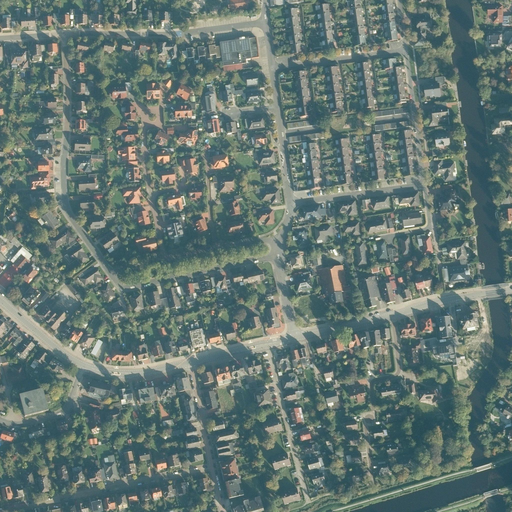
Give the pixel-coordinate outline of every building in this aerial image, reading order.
[(137,0),(125,0),(126,4),(129,4),(128,9),(125,8),(125,16),(138,16),(137,0)] [(228,0),(229,5),(228,5),(229,11),(248,9),(247,4),(249,3),(248,0),(228,0)] [(349,6),(350,10),(361,9),(361,3),(362,3),(362,0),(354,1),(353,0),(341,0),(342,3),(347,2),(347,7),(349,6)] [(317,6),(318,15),(329,13),(329,7),(330,7),(330,4),(317,6)] [(381,6),(382,15),(394,14),(393,8),(395,7),(395,4),(393,5),(381,6)] [(488,7),(488,15),(488,13),(494,13),(494,23),(502,22),(502,17),(502,6),(488,7)] [(285,10),(286,19),(298,17),(297,11),(299,11),(298,8),(285,10)] [(363,8),(361,9),(350,10),(351,19),(362,18),(361,12),(363,12),(363,8)] [(82,10),(74,10),(74,16),(78,16),(78,25),(87,25),(87,16),(82,16),(82,10)] [(100,11),(95,11),(95,14),(91,14),(91,22),(94,21),(94,25),(103,25),(103,15),(100,15),(100,11)] [(152,11),(142,11),(142,22),(152,22),(152,11)] [(168,13),(159,13),(159,17),(160,17),(160,22),(168,22),(168,18),(169,18),(169,14),(168,14),(168,13)] [(318,15),(319,24),(331,22),(330,16),(332,16),(331,13),(329,13),(318,15)] [(382,15),(384,24),(395,23),(395,18),(396,18),(396,13),(394,14),(382,15)] [(119,15),(109,15),(109,25),(119,25),(119,15)] [(70,25),(69,16),(60,16),(61,26),(70,25)] [(52,17),(43,18),(44,27),(52,26),(52,17)] [(286,19),(287,28),(299,26),(298,21),(300,20),(299,17),(298,17),(286,19)] [(364,18),(362,18),(351,19),(352,28),(363,27),(363,21),(365,21),(364,18)] [(425,19),(416,20),(418,43),(426,42),(425,32),(422,32),(421,29),(431,28),(430,18),(425,19)] [(11,24),(11,19),(2,19),(2,30),(11,29),(11,24)] [(319,24),(320,33),(332,31),(331,25),(333,25),(332,22),(331,22),(319,24)] [(384,24),(385,33),(397,32),(396,26),(397,25),(397,22),(395,23),(384,24)] [(287,28),(288,37),(300,36),(299,29),(301,29),(301,26),(299,26),(287,28)] [(365,26),(363,27),(352,28),(353,37),(365,36),(364,30),(366,30),(365,26)] [(320,33),(321,42),(333,40),(332,34),(334,34),(334,31),(332,31),(320,33)] [(385,33),(386,42),(398,40),(397,34),(399,34),(398,31),(397,32),(385,33)] [(487,35),(487,41),(490,41),(490,47),(500,47),(500,43),(502,43),(502,38),(501,38),(501,34),(500,34),(500,31),(489,31),(489,35),(487,35)] [(288,37),(290,46),(301,45),(301,38),(302,38),(302,35),(300,36),(288,37)] [(366,35),(365,36),(353,37),(354,46),(366,45),(365,39),(367,39),(366,35)] [(249,37),(219,41),(220,46),(221,57),(222,66),(246,64),(245,60),(259,58),(256,37),(249,38),(249,37)] [(321,42),(323,51),(334,49),(333,43),(335,43),(335,40),(333,40),(321,42)] [(89,45),(79,43),(77,50),(87,52),(89,45)] [(114,45),(104,43),(102,51),(112,53),(114,45)] [(132,45),(123,43),(121,50),(130,52),(132,45)] [(150,45),(141,43),(139,51),(148,53),(150,45)] [(167,44),(157,43),(157,57),(167,57),(167,52),(170,52),(171,60),(177,59),(176,45),(167,44)] [(290,46),(291,55),(303,54),(302,47),(303,47),(303,44),(301,45),(290,46)] [(57,53),(57,45),(48,45),(48,53),(57,53)] [(215,47),(215,45),(208,46),(209,48),(210,56),(216,55),(216,58),(221,57),(220,46),(215,47)] [(41,51),(40,46),(31,47),(32,62),(38,61),(38,57),(41,57),(41,51)] [(209,48),(204,49),(203,47),(197,48),(198,50),(199,57),(205,56),(205,60),(210,59),(210,56),(209,48)] [(198,50),(193,50),(192,49),(186,49),(187,59),(193,58),(194,61),(199,60),(199,57),(198,50)] [(10,64),(10,65),(22,65),(22,69),(23,69),(28,68),(28,67),(28,62),(26,62),(25,52),(11,52),(10,52),(10,64)] [(392,69),(395,68),(395,62),(396,62),(396,59),(383,61),(384,70),(392,69)] [(357,64),(358,73),(369,71),(369,66),(371,65),(370,62),(357,64)] [(83,64),(74,64),(75,74),(83,73),(83,64)] [(28,68),(23,69),(23,81),(21,81),(21,87),(31,86),(30,67),(28,67),(28,68)] [(326,73),(326,77),(338,76),(337,70),(339,70),(339,67),(328,68),(328,73),(326,73)] [(391,78),(394,78),(403,76),(402,70),(404,70),(403,67),(395,68),(392,69),(393,73),(391,74),(391,78)] [(511,68),(504,68),(503,84),(511,84),(511,68)] [(293,73),(295,82),(306,80),(305,74),(307,74),(307,71),(293,73)] [(358,73),(359,82),(371,80),(370,75),(372,74),(371,71),(369,71),(358,73)] [(247,86),(258,85),(257,74),(251,75),(245,76),(247,86)] [(58,75),(50,76),(50,86),(59,85),(58,75)] [(326,77),(328,86),(339,85),(338,76),(326,77)] [(393,87),(395,87),(404,85),(403,79),(405,79),(404,76),(403,76),(394,78),(394,82),(392,83),(393,87)] [(168,88),(173,82),(167,78),(163,84),(168,88)] [(436,79),(437,85),(440,85),(440,86),(446,85),(444,78),(436,79)] [(295,82),(296,91),(307,89),(306,83),(308,83),(308,80),(306,80),(295,82)] [(359,82),(361,91),(372,89),(371,84),(373,83),(373,80),(371,80),(359,82)] [(158,84),(145,85),(146,101),(159,100),(158,84)] [(192,90),(181,84),(175,94),(186,101),(192,90)] [(85,85),(76,85),(75,94),(85,94),(85,85)] [(328,86),(329,96),(340,94),(339,88),(341,87),(341,85),(339,85),(328,86)] [(394,96),(396,96),(405,94),(404,88),(406,88),(406,85),(404,85),(395,87),(395,91),(393,91),(394,96)] [(427,86),(428,98),(441,96),(440,86),(440,85),(437,85),(427,86)] [(125,87),(111,87),(112,99),(126,98),(125,92),(125,87)] [(296,91),(297,100),(308,98),(307,92),(310,92),(309,89),(307,89),(296,91)] [(361,91),(362,100),(373,98),(373,93),(374,92),(374,89),(372,89),(361,91)] [(231,95),(231,91),(221,92),(223,104),(232,102),(231,95)] [(260,91),(245,93),(246,104),(261,102),(260,91)] [(329,96),(330,104),(341,103),(341,97),(342,97),(342,94),(340,94),(329,96)] [(394,100),(395,105),(406,104),(406,97),(407,97),(407,94),(405,94),(396,96),(397,100),(394,100)] [(213,95),(203,96),(205,113),(209,113),(215,112),(213,95)] [(297,100),(298,109),(309,107),(309,101),(311,101),(310,98),(308,98),(297,100)] [(362,100),(363,109),(375,107),(374,101),(375,101),(375,98),(373,98),(362,100)] [(56,109),(56,99),(47,99),(47,102),(39,103),(39,109),(47,108),(48,109),(49,109),(56,109)] [(330,104),(331,114),(343,112),(342,106),(344,105),(343,102),(341,103),(330,104)] [(85,103),(76,103),(76,112),(85,112),(85,103)] [(175,118),(183,118),(182,107),(174,108),(174,111),(175,118)] [(189,107),(182,107),(183,118),(191,118),(191,109),(191,107),(189,107)] [(298,109),(299,118),(311,117),(310,110),(312,110),(311,107),(309,107),(298,109)] [(130,108),(125,108),(125,112),(124,112),(124,118),(125,118),(125,121),(135,121),(134,108),(130,108)] [(408,108),(374,112),(374,117),(408,113),(408,108)] [(447,108),(426,110),(428,128),(438,127),(437,119),(448,118),(447,108)] [(55,114),(43,115),(44,125),(56,124),(55,114)] [(497,115),(488,126),(501,137),(510,126),(497,115)] [(263,117),(247,119),(248,130),(265,128),(263,117)] [(317,119),(286,123),(287,129),(318,125),(317,119)] [(84,121),(76,121),(76,130),(84,130),(84,121)] [(206,122),(207,135),(220,133),(218,121),(210,122),(206,122)] [(410,121),(375,126),(376,131),(411,127),(410,121)] [(236,133),(235,123),(226,124),(228,134),(236,133)] [(127,127),(115,128),(116,136),(125,135),(125,142),(138,141),(137,130),(127,130),(127,127)] [(52,130),(34,131),(35,142),(47,141),(52,140),(52,139),(52,130)] [(398,132),(400,141),(411,140),(411,134),(412,134),(412,130),(398,132)] [(196,132),(188,131),(185,134),(183,134),(182,135),(179,134),(178,143),(181,143),(181,144),(196,147),(197,139),(197,136),(197,132),(196,132)] [(169,137),(158,132),(153,142),(164,147),(169,137)] [(324,132),(288,137),(289,143),(325,138),(324,132)] [(448,134),(435,135),(436,148),(449,146),(448,134)] [(265,135),(255,136),(256,146),(267,145),(265,135)] [(367,137),(368,146),(380,144),(379,138),(380,138),(380,135),(367,137)] [(83,140),(75,140),(74,150),(89,151),(90,136),(83,136),(83,140)] [(335,141),(336,150),(347,148),(347,142),(349,142),(348,139),(335,141)] [(400,141),(401,150),(412,149),(412,143),(413,142),(413,139),(411,140),(400,141)] [(317,147),(316,144),(303,145),(304,154),(316,152),(316,147),(317,147)] [(368,146),(369,155),(381,153),(380,147),(381,147),(381,144),(380,144),(368,146)] [(49,146),(41,146),(42,155),(52,155),(52,147),(52,146),(49,146)] [(134,148),(117,149),(117,155),(121,155),(121,161),(127,161),(134,161),(134,160),(134,148)] [(336,150),(338,159),(349,157),(348,151),(350,151),(349,148),(347,148),(336,150)] [(401,150),(402,159),(414,158),(413,152),(414,151),(414,148),(412,149),(401,150)] [(257,155),(259,166),(275,164),(274,152),(266,153),(257,154),(257,155)] [(318,152),(316,152),(304,154),(306,163),(318,161),(317,155),(318,155),(318,152)] [(168,153),(156,154),(156,163),(160,163),(160,166),(165,166),(165,162),(168,162),(168,153)] [(369,155),(370,164),(382,162),(381,156),(383,156),(382,153),(381,153),(369,155)] [(228,168),(226,155),(218,156),(212,157),(212,158),(214,170),(228,168)] [(338,159),(339,168),(350,166),(350,160),(351,160),(351,157),(349,157),(338,159)] [(402,159),(403,168),(415,167),(414,161),(416,160),(415,157),(414,158),(402,159)] [(90,159),(76,160),(76,170),(83,170),(83,173),(91,173),(90,159)] [(186,159),(178,160),(179,168),(185,167),(186,175),(197,174),(195,159),(186,160),(186,159)] [(319,161),(318,161),(306,163),(307,172),(319,170),(318,164),(319,164),(319,161)] [(455,173),(454,164),(442,165),(442,161),(433,162),(434,176),(444,175),(445,182),(454,181),(453,173),(455,173)] [(370,164),(372,173),(383,171),(383,165),(384,165),(384,162),(382,162),(370,164)] [(48,172),(48,163),(38,163),(38,173),(48,172)] [(339,168),(340,177),(352,175),(351,169),(352,169),(352,166),(350,166),(339,168)] [(403,168),(405,177),(416,176),(416,170),(417,169),(417,166),(415,167),(403,168)] [(139,182),(138,170),(134,170),(128,170),(128,183),(139,182)] [(320,170),(319,170),(307,172),(308,181),(320,180),(319,173),(321,173),(320,170)] [(170,171),(160,172),(161,183),(164,183),(165,186),(172,185),(172,182),(174,181),(174,174),(173,171),(170,171)] [(372,173),(373,182),(385,180),(384,174),(385,173),(385,171),(383,171),(372,173)] [(277,182),(276,172),(266,174),(267,183),(277,182)] [(39,177),(29,178),(30,190),(36,190),(36,189),(44,188),(44,187),(49,187),(49,174),(39,175),(39,177)] [(340,177),(342,186),(353,184),(352,178),(354,178),(353,175),(352,175),(340,177)] [(220,176),(212,177),(212,184),(216,184),(219,186),(219,193),(230,193),(230,189),(234,189),(233,177),(220,178),(220,176)] [(88,179),(78,180),(79,191),(95,190),(94,180),(94,179),(88,179)] [(321,179),(320,180),(308,181),(309,190),(321,189),(320,182),(322,182),(321,179)] [(139,188),(122,189),(122,198),(128,197),(128,205),(132,205),(139,204),(139,203),(139,198),(140,198),(139,188)] [(187,189),(188,200),(201,199),(201,188),(187,189)] [(444,197),(438,198),(440,210),(453,209),(455,210),(461,203),(459,202),(457,188),(453,188),(445,189),(445,192),(446,194),(444,197)] [(281,204),(279,189),(264,191),(260,192),(261,193),(262,202),(271,200),(271,205),(281,204)] [(419,192),(398,195),(399,204),(410,203),(411,206),(421,205),(419,192)] [(51,203),(49,193),(38,195),(34,196),(34,198),(36,206),(51,203)] [(510,203),(510,193),(502,194),(502,203),(510,203)] [(180,198),(179,195),(166,198),(168,207),(175,205),(177,212),(182,211),(182,207),(180,198)] [(390,207),(389,196),(372,198),(374,209),(390,207)] [(93,200),(79,200),(80,209),(94,208),(93,200)] [(338,203),(338,205),(339,212),(348,211),(349,215),(358,214),(356,201),(338,203)] [(229,217),(240,214),(237,202),(231,203),(232,204),(227,205),(229,217)] [(320,205),(303,207),(305,219),(322,217),(320,205)] [(136,214),(140,213),(139,207),(132,209),(130,209),(132,216),(136,215),(136,214)] [(15,216),(11,210),(5,216),(10,221),(15,216)] [(262,212),(256,213),(257,214),(258,222),(265,221),(265,226),(275,225),(273,210),(262,212)] [(41,220),(50,232),(60,225),(49,211),(45,214),(47,215),(41,220)] [(409,211),(402,212),(404,227),(415,225),(415,224),(423,223),(421,212),(409,214),(409,211)] [(139,227),(150,225),(147,212),(140,213),(136,214),(136,215),(139,227)] [(202,216),(190,221),(192,225),(194,224),(198,234),(208,230),(202,216)] [(103,218),(89,219),(90,230),(104,229),(103,218)] [(175,220),(176,224),(180,223),(181,228),(184,227),(182,218),(175,220)] [(386,220),(367,223),(369,233),(388,229),(386,220)] [(241,221),(235,223),(237,234),(243,232),(241,221)] [(176,224),(167,226),(170,239),(182,236),(181,228),(180,223),(176,224)] [(235,223),(227,224),(229,235),(237,234),(235,223)] [(359,223),(343,225),(344,233),(351,232),(354,232),(355,235),(360,235),(359,223)] [(305,226),(293,227),(293,230),(294,230),(295,239),(298,239),(299,246),(308,245),(305,226)] [(332,226),(315,228),(316,241),(326,239),(325,235),(334,234),(332,226)] [(68,228),(50,240),(55,248),(66,241),(68,244),(75,239),(76,239),(68,228)] [(112,234),(100,242),(106,252),(119,243),(118,242),(119,241),(116,228),(110,231),(112,234)] [(144,236),(134,238),(136,246),(141,245),(143,254),(156,251),(154,239),(145,241),(144,236)] [(434,253),(431,236),(422,238),(425,254),(434,253)] [(412,253),(409,237),(400,238),(403,255),(412,253)] [(388,257),(385,241),(376,243),(379,259),(388,257)] [(457,253),(458,260),(466,259),(468,258),(467,241),(448,244),(449,254),(457,253)] [(364,242),(355,243),(359,265),(368,263),(364,242)] [(89,259),(79,245),(64,256),(69,263),(77,257),(81,264),(89,259)] [(299,255),(291,256),(293,267),(303,265),(301,255),(301,254),(299,255)] [(13,265),(22,273),(30,264),(21,256),(13,265)] [(22,273),(13,265),(0,279),(0,285),(5,291),(22,273)] [(343,265),(319,270),(323,289),(325,288),(327,297),(329,297),(331,304),(345,302),(343,292),(351,291),(350,285),(347,286),(343,265)] [(461,266),(448,267),(450,282),(471,280),(469,265),(467,265),(461,266)] [(28,286),(38,274),(31,268),(21,280),(28,286)] [(95,268),(80,278),(85,286),(93,280),(96,284),(103,279),(95,268)] [(247,276),(244,276),(246,282),(248,282),(249,283),(254,282),(255,284),(260,283),(259,281),(264,280),(262,270),(253,271),(253,270),(246,272),(247,276)] [(242,272),(232,274),(234,283),(243,280),(242,272)] [(304,276),(295,279),(298,291),(313,288),(310,275),(304,276)] [(225,276),(214,278),(215,287),(220,286),(220,289),(227,288),(226,282),(225,276)] [(375,276),(359,280),(364,301),(366,300),(367,304),(368,304),(369,308),(376,306),(374,298),(380,297),(375,276)] [(432,287),(430,277),(423,279),(426,289),(432,287)] [(416,280),(418,290),(426,289),(423,279),(416,280)] [(209,280),(200,282),(203,293),(212,291),(209,280)] [(70,282),(66,285),(75,295),(79,292),(70,282)] [(192,283),(183,285),(185,294),(189,293),(189,296),(185,297),(187,303),(194,301),(192,293),(194,292),(192,283)] [(395,301),(391,283),(380,286),(382,295),(385,294),(388,304),(395,301)] [(108,284),(99,290),(108,303),(117,297),(108,284)] [(29,306),(40,294),(31,286),(24,293),(26,295),(22,299),(29,306)] [(166,289),(168,297),(166,298),(168,307),(169,309),(180,306),(176,287),(166,289)] [(409,289),(401,291),(402,296),(403,296),(404,300),(411,298),(409,289)] [(41,297),(40,299),(43,302),(49,295),(44,290),(39,295),(41,297)] [(159,304),(161,304),(160,299),(158,291),(147,293),(150,306),(159,304)] [(79,292),(75,295),(83,304),(87,301),(79,292)] [(60,299),(56,294),(46,305),(50,309),(60,299)] [(140,294),(129,297),(132,311),(143,309),(140,294)] [(313,317),(322,316),(320,303),(310,304),(313,317)] [(123,306),(111,309),(113,319),(125,316),(123,306)] [(49,324),(56,315),(47,307),(39,315),(49,324)] [(276,307),(264,310),(268,328),(274,327),(273,324),(279,323),(276,307)] [(60,310),(56,315),(49,324),(48,325),(55,331),(68,316),(60,310)] [(461,321),(459,321),(460,325),(462,324),(463,329),(467,329),(467,331),(475,330),(474,327),(478,326),(476,314),(473,314),(473,315),(469,315),(469,316),(461,317),(461,321)] [(13,326),(2,316),(0,318),(0,336),(5,330),(8,332),(13,326)] [(258,316),(248,319),(250,330),(261,327),(258,316)] [(441,325),(440,325),(440,326),(440,331),(442,331),(442,338),(453,337),(452,329),(451,329),(450,325),(451,325),(450,317),(440,318),(440,319),(441,325)] [(430,319),(422,320),(423,332),(432,331),(431,324),(431,319),(430,319)] [(70,320),(59,333),(68,340),(73,333),(69,329),(75,323),(70,320)] [(100,327),(90,321),(85,328),(95,335),(100,327)] [(409,335),(408,324),(401,325),(402,336),(409,335)] [(231,338),(236,337),(233,325),(228,326),(229,327),(224,328),(227,339),(227,340),(231,339),(231,338)] [(20,333),(15,328),(9,335),(14,339),(20,333)] [(165,328),(158,330),(160,338),(167,337),(165,328)] [(76,330),(69,340),(75,345),(83,335),(76,330)] [(209,335),(208,331),(205,332),(207,344),(216,342),(216,344),(220,343),(218,333),(209,335)] [(191,338),(194,347),(205,344),(202,332),(194,333),(195,337),(191,338)] [(388,332),(376,333),(380,358),(391,357),(388,332)] [(25,337),(20,333),(14,339),(16,340),(13,344),(16,347),(25,337)] [(86,333),(79,345),(89,350),(94,341),(90,338),(91,336),(86,333)] [(364,334),(360,335),(364,349),(371,347),(369,342),(370,341),(369,337),(370,337),(369,333),(364,334)] [(353,337),(348,338),(350,348),(354,347),(355,350),(359,349),(359,348),(360,348),(359,346),(361,345),(358,335),(353,337)] [(481,337),(472,337),(471,346),(480,347),(480,359),(489,360),(490,341),(486,341),(486,345),(481,344),(481,337)] [(35,346),(27,339),(24,342),(15,352),(11,357),(16,360),(22,362),(31,351),(35,346)] [(341,340),(332,342),(333,347),(334,353),(344,350),(341,340)] [(98,341),(92,353),(96,355),(102,343),(98,341)] [(173,341),(163,343),(166,354),(176,352),(173,341)] [(186,342),(178,344),(178,342),(176,343),(178,351),(188,349),(186,342)] [(325,343),(316,346),(318,354),(327,351),(325,343)] [(161,344),(150,347),(151,353),(152,353),(154,358),(163,355),(161,344)] [(450,345),(438,347),(439,355),(439,356),(440,356),(445,355),(445,358),(450,358),(451,360),(456,360),(454,345),(450,346),(450,345)] [(145,346),(135,348),(139,362),(148,360),(145,346)] [(305,348),(299,350),(301,359),(305,358),(306,363),(310,362),(308,357),(305,348)] [(415,349),(408,350),(409,364),(421,363),(419,349),(419,348),(415,349)] [(121,362),(122,352),(116,352),(117,350),(111,349),(110,357),(113,357),(112,361),(121,362)] [(301,359),(299,350),(292,352),(293,360),(292,360),(294,367),(298,366),(297,360),(301,359)] [(49,357),(41,351),(32,363),(37,366),(40,363),(43,365),(49,357)] [(131,353),(122,352),(121,362),(130,363),(131,353)] [(0,380),(3,379),(0,365),(8,363),(7,356),(1,357),(0,355),(0,354),(0,380)] [(287,355),(277,357),(279,364),(283,363),(284,371),(290,369),(289,362),(287,355)] [(64,365),(53,358),(49,365),(53,368),(52,369),(56,371),(57,370),(60,372),(64,365)] [(259,360),(246,364),(249,376),(257,374),(257,372),(262,371),(259,360)] [(15,373),(7,374),(10,385),(27,380),(24,365),(14,368),(15,373)] [(238,365),(229,367),(232,378),(245,375),(243,368),(239,369),(238,365)] [(227,367),(214,370),(217,382),(230,379),(227,367)] [(332,369),(324,371),(325,379),(334,377),(332,369)] [(211,372),(201,374),(203,384),(213,382),(211,372)] [(289,377),(281,379),(284,389),(298,386),(296,377),(293,378),(292,377),(289,377)] [(188,378),(176,380),(179,392),(190,390),(188,378)] [(349,387),(355,386),(354,379),(347,381),(348,384),(346,385),(347,389),(349,388),(349,387)] [(256,381),(248,383),(249,390),(257,388),(256,381)] [(240,382),(232,384),(233,389),(230,390),(231,397),(236,396),(236,394),(242,392),(240,382)] [(174,384),(159,386),(161,398),(176,396),(174,384)] [(392,387),(381,388),(383,396),(402,393),(402,389),(403,389),(402,385),(398,385),(398,384),(391,385),(392,387)] [(355,386),(349,387),(349,388),(351,397),(358,396),(359,403),(366,402),(365,396),(366,396),(364,387),(360,388),(359,385),(355,386)] [(429,390),(419,391),(420,401),(433,400),(434,404),(444,401),(439,385),(429,389),(429,390)] [(105,388),(94,387),(93,396),(104,398),(105,388)] [(156,401),(154,387),(147,389),(149,402),(156,401)] [(43,388),(18,394),(20,402),(17,402),(19,411),(23,410),(25,417),(49,410),(47,404),(51,403),(49,394),(45,395),(43,388)] [(130,389),(120,391),(121,401),(133,399),(131,390),(130,390),(130,389)] [(141,403),(149,402),(147,389),(139,390),(141,403)] [(269,389),(254,392),(257,407),(272,403),(269,389)] [(203,394),(205,402),(216,399),(214,391),(203,394)] [(337,391),(325,394),(328,404),(340,401),(337,391)] [(295,392),(287,394),(288,396),(286,397),(287,401),(288,400),(289,401),(297,399),(295,392)] [(193,398),(185,399),(186,407),(194,405),(193,398)] [(218,408),(216,399),(205,402),(207,410),(218,408)] [(102,406),(89,402),(88,405),(101,410),(102,406)] [(114,410),(104,413),(107,423),(122,419),(120,410),(123,410),(121,402),(113,404),(114,410)] [(196,412),(194,405),(186,407),(188,414),(196,412)] [(511,408),(508,406),(507,407),(504,405),(501,411),(504,413),(503,415),(510,419),(511,424),(511,408)] [(291,410),(292,417),(301,415),(299,408),(291,410)] [(99,410),(87,413),(91,430),(103,427),(99,410)] [(393,410),(387,410),(388,420),(400,418),(400,420),(404,419),(403,410),(394,411),(393,410)] [(196,412),(188,414),(189,421),(197,419),(196,412)] [(301,415),(292,417),(294,424),(302,422),(301,415)] [(66,419),(56,422),(58,432),(68,430),(66,419)] [(279,419),(263,424),(266,436),(283,430),(279,419)] [(222,421),(211,424),(213,432),(224,429),(222,421)] [(349,422),(347,422),(347,423),(348,431),(359,430),(358,421),(349,422)] [(42,426),(30,429),(33,438),(44,435),(43,429),(42,426)] [(196,428),(185,431),(187,437),(198,435),(196,428)] [(311,439),(309,429),(302,431),(303,432),(300,433),(303,441),(311,439)] [(14,434),(3,430),(0,438),(11,443),(12,440),(14,434)] [(236,430),(214,435),(215,444),(238,439),(236,430)] [(383,430),(374,431),(375,439),(384,438),(383,430)] [(360,436),(351,438),(351,440),(350,440),(350,444),(352,444),(352,446),(361,445),(360,436)] [(199,438),(186,441),(188,450),(201,448),(199,438)] [(216,446),(217,452),(233,449),(232,443),(216,446)] [(398,444),(386,445),(388,455),(400,453),(398,444)] [(317,445),(304,448),(307,458),(312,457),(311,454),(319,452),(317,445)] [(148,449),(138,451),(140,461),(146,459),(146,461),(151,460),(148,449)] [(233,449),(217,452),(219,458),(235,454),(233,449)] [(202,450),(189,453),(191,463),(204,460),(202,450)] [(132,452),(124,454),(126,462),(134,461),(132,452)] [(172,456),(168,457),(170,469),(180,467),(179,463),(182,463),(180,455),(178,455),(178,454),(172,456)] [(287,454),(272,459),(276,470),(291,466),(287,454)] [(362,454),(352,455),(353,463),(363,462),(362,454)] [(113,456),(109,457),(110,463),(104,464),(105,473),(108,472),(109,479),(110,480),(118,478),(115,462),(113,456)] [(319,458),(308,461),(310,470),(315,469),(321,467),(319,458)] [(411,459),(401,459),(401,468),(411,468),(412,472),(417,471),(416,467),(416,460),(411,460),(411,459)] [(166,460),(156,461),(158,470),(167,468),(166,460)] [(234,460),(220,463),(221,469),(236,466),(234,460)] [(390,463),(378,465),(380,475),(384,475),(383,473),(391,472),(390,463)] [(134,464),(125,466),(127,476),(136,474),(134,464)] [(68,478),(66,466),(56,467),(58,480),(68,478)] [(237,473),(236,466),(221,469),(223,476),(237,473)] [(82,467),(72,469),(73,474),(75,485),(85,483),(82,467)] [(91,477),(89,477),(91,484),(103,481),(103,480),(101,472),(101,470),(90,472),(91,477)] [(364,471),(352,472),(354,483),(365,481),(364,471)] [(32,472),(22,474),(25,487),(35,485),(32,472)] [(239,479),(237,473),(223,476),(224,482),(239,479)] [(323,473),(312,476),(315,485),(319,484),(320,488),(327,486),(323,473)] [(47,476),(37,478),(40,494),(50,492),(49,488),(51,488),(50,482),(48,483),(47,476)] [(209,490),(207,479),(199,480),(200,487),(199,487),(200,491),(209,490)] [(239,480),(224,483),(226,492),(237,489),(236,486),(240,485),(239,480)] [(188,493),(186,483),(177,485),(179,495),(188,493)] [(174,498),(171,486),(164,487),(165,492),(164,492),(164,496),(166,496),(166,499),(174,498)] [(12,489),(14,499),(23,497),(22,495),(24,495),(22,487),(12,489)] [(10,488),(1,489),(3,501),(12,499),(11,496),(10,491),(10,488)] [(161,488),(152,490),(153,499),(162,497),(161,488)] [(238,493),(237,489),(226,492),(228,500),(243,497),(242,492),(238,493)] [(298,489),(282,494),(285,505),(302,501),(298,489)] [(150,500),(148,491),(140,493),(142,502),(150,500)] [(136,493),(128,495),(130,506),(140,504),(139,500),(138,501),(136,493)] [(128,507),(126,496),(117,497),(119,509),(128,507)] [(247,501),(244,502),(246,511),(263,511),(259,497),(255,498),(256,503),(249,505),(247,501)] [(113,498),(105,500),(106,504),(104,505),(105,511),(107,511),(116,510),(113,498)] [(103,511),(101,500),(91,502),(93,511),(103,511)] [(235,510),(231,511),(246,511),(244,502),(243,503),(244,507),(239,508),(235,509),(235,510)]
